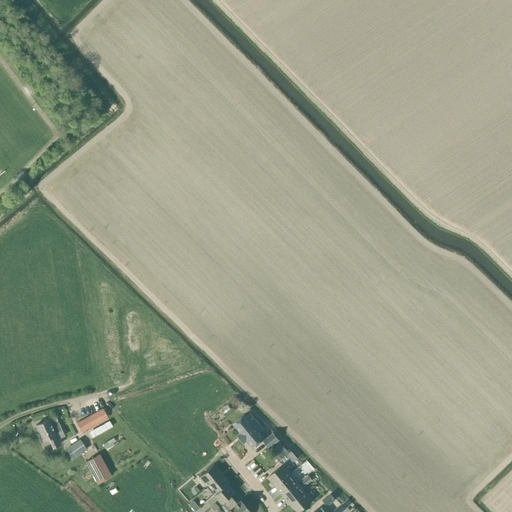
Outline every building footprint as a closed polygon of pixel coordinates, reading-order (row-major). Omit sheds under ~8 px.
[(18,345),(20,362),(31,361),(29,343),(18,345)] [(18,345),(7,346),(9,364),(20,362),(18,345)] [(0,365),(9,364),(7,346),(0,347),(0,365)] [(76,424),(81,433),(107,418),(102,410),(76,424)] [(252,448),(264,438),(259,432),(262,430),(249,414),(246,417),(244,415),(233,424),(240,433),(237,436),(243,443),(246,440),(252,448)] [(48,421),(48,420),(35,425),(44,446),(50,443),(52,447),(60,444),(57,439),(63,436),(55,418),(48,421)] [(93,435),(113,424),(110,418),(90,430),(93,435)] [(263,440),(269,448),(279,439),(273,432),(263,440)] [(66,450),(72,459),(86,449),(79,440),(66,450)] [(274,448),(281,458),(288,453),(280,443),(274,448)] [(287,464),(293,459),(289,454),(283,459),(287,464)] [(98,455),(85,462),(97,484),(110,477),(98,455)] [(198,477),(206,486),(221,474),(213,465),(198,477)] [(268,477),(275,486),(290,474),(283,465),(268,477)] [(214,496),(229,483),(221,474),(206,486),(214,496)] [(297,483),(290,474),(275,486),(282,495),(297,483)] [(305,485),(312,480),(307,475),(301,480),(305,485)] [(214,496),(227,511),(232,507),(236,503),(229,495),(235,490),(229,483),(214,496)] [(282,495),(289,504),(304,492),(297,483),(282,495)] [(304,492),(289,504),(295,511),(297,511),(312,501),(304,492)] [(330,494),(322,501),(327,507),(335,500),(330,494)] [(347,507),(352,504),(348,499),(344,503),(347,507)] [(236,511),(249,511),(240,501),(236,503),(232,507),(236,511)] [(213,511),(218,507),(214,503),(210,507),(213,511)] [(341,511),(347,508),(343,503),(335,509),(337,511),(341,511)]
